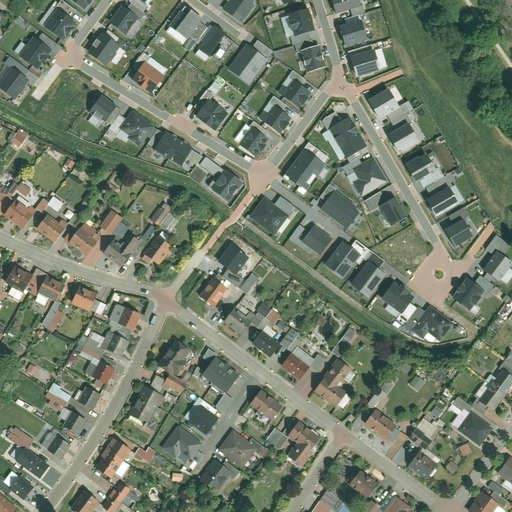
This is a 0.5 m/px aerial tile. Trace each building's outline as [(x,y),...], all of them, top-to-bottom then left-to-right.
[(69,0),(84,11),(91,0),(69,0)] [(255,0),(230,0),(223,10),(242,24),(258,2),(255,0)] [(331,0),(335,14),(350,10),(360,7),(358,0),(331,0)] [(139,18),(123,6),(109,25),(125,37),(139,18)] [(360,7),(350,10),(352,18),(359,16),(365,14),(363,6),(360,7)] [(181,11),(169,26),(187,39),(202,19),(190,10),(187,15),(181,11)] [(314,31),(308,11),(288,17),(294,36),(294,37),(307,33),(314,31)] [(56,13),(44,30),(62,42),(74,25),(56,13)] [(361,22),(359,16),(352,18),(344,20),(345,27),(361,22)] [(340,28),(345,45),(366,39),(361,22),(345,27),(340,28)] [(213,27),(198,47),(218,63),(234,43),(213,27)] [(310,41),(307,33),(294,37),(294,36),(290,37),(293,46),(294,45),(310,41)] [(103,34),(87,56),(105,70),(121,48),(103,34)] [(34,40),(20,59),(36,71),(51,53),(34,40)] [(312,40),(310,41),(294,45),(297,54),(300,53),(299,53),(314,48),(312,40)] [(353,58),(374,52),(372,45),(351,51),(353,58)] [(247,47),(230,71),(248,85),(265,61),(247,47)] [(300,53),(305,72),(325,67),(320,47),(314,48),(299,53),(300,53)] [(353,58),(351,58),(356,77),(379,70),(374,52),(353,58)] [(132,80),(151,95),(165,76),(145,62),(132,80)] [(12,71),(0,86),(0,91),(14,102),(28,83),(12,71)] [(285,90),(279,97),(297,112),(301,107),(304,110),(309,102),(306,100),(311,95),(300,87),(304,82),(292,73),(288,80),(294,84),(288,92),(285,90)] [(389,90),(369,101),(379,120),(387,115),(399,108),(398,107),(389,90)] [(105,122),(116,107),(102,95),(90,110),(105,122)] [(201,114),(198,118),(215,131),(225,117),(219,113),(220,112),(214,107),(214,108),(208,104),(211,100),(204,95),(194,109),(201,114)] [(265,115),(259,123),(278,137),(281,133),(284,135),(289,128),(287,126),(291,120),(280,112),(284,107),(273,99),(268,105),(274,109),(268,117),(265,115)] [(399,108),(387,115),(391,122),(406,114),(412,110),(407,101),(398,107),(399,108)] [(139,147),(154,127),(133,111),(121,128),(130,135),(127,139),(139,147)] [(329,130),(341,123),(335,113),(325,119),(323,122),(328,130),(329,130)] [(406,114),(391,122),(396,131),(409,124),(411,123),(406,114)] [(360,150),(366,146),(350,118),(341,123),(329,130),(345,158),(346,158),(360,150)] [(396,131),(388,136),(397,153),(418,141),(409,124),(396,131)] [(255,125),(239,147),(255,159),(267,142),(263,139),(267,134),(255,125)] [(19,148),(28,135),(18,128),(10,142),(19,148)] [(181,167),(192,148),(165,132),(154,151),(177,164),(181,167)] [(350,163),(358,158),(363,156),(360,150),(346,158),(350,163)] [(327,166),(307,151),(296,166),(294,164),(284,178),(306,195),(327,166)] [(418,158),(405,165),(415,183),(430,175),(435,172),(427,156),(419,161),(418,158)] [(354,170),(362,165),(358,158),(350,163),(342,167),(347,177),(355,172),(354,170)] [(387,182),(373,159),(362,165),(354,170),(355,172),(360,181),(354,184),(361,197),(387,182)] [(439,170),(435,172),(430,175),(435,182),(443,178),(439,170)] [(242,183),(225,171),(211,190),(228,203),(242,183)] [(443,178),(435,182),(425,188),(430,197),(448,187),(451,185),(446,176),(443,178)] [(425,200),(436,218),(459,205),(448,187),(430,197),(425,200)] [(334,190),(319,209),(347,230),(362,211),(334,190)] [(379,208),(389,202),(388,199),(385,201),(380,192),(364,201),(370,213),(379,208)] [(11,197),(0,210),(0,211),(17,225),(32,206),(26,202),(23,206),(11,197)] [(47,205),(58,213),(65,203),(62,202),(61,203),(53,197),(47,205)] [(264,200),(249,220),(274,238),(289,218),(288,217),(294,209),(280,198),(274,207),(264,200)] [(379,208),(390,227),(406,218),(396,198),(389,202),(379,208)] [(164,231),(176,216),(162,205),(150,220),(164,231)] [(448,217),(453,226),(463,220),(468,217),(463,208),(448,217)] [(42,210),(31,225),(49,239),(64,220),(56,214),(53,218),(42,210)] [(109,210),(99,228),(111,235),(122,217),(109,210)] [(169,233),(178,221),(175,218),(166,230),(169,233)] [(473,237),(463,220),(453,226),(445,231),(454,247),(473,237)] [(76,223),(64,238),(83,252),(97,233),(90,227),(87,231),(76,223)] [(110,236),(99,249),(117,263),(138,236),(126,226),(115,239),(110,236)] [(319,256),(331,240),(313,226),(301,241),(319,256)] [(154,232),(140,251),(153,260),(155,261),(169,242),(154,232)] [(496,252),(501,255),(508,245),(496,236),(486,250),(493,256),(496,252)] [(343,242),(325,266),(342,279),(360,256),(343,242)] [(231,244),(217,263),(229,271),(234,276),(248,257),(231,244)] [(368,262),(378,269),(384,262),(370,251),(363,260),(367,263),(368,262)] [(499,282),(511,264),(511,263),(501,255),(496,252),(493,256),(483,270),(499,282)] [(28,270),(11,261),(2,279),(25,291),(34,273),(28,270)] [(378,269),(368,262),(367,263),(351,285),(368,298),(386,275),(378,269)] [(239,289),(246,295),(258,278),(252,273),(239,289)] [(209,274),(195,291),(210,303),(219,291),(222,294),(227,288),(209,274)] [(66,285),(45,277),(38,294),(56,304),(66,285)] [(481,277),(474,285),(483,292),(488,295),(494,287),(481,277)] [(474,285),(466,279),(452,299),(469,311),(473,306),(474,307),(480,300),(478,299),(483,292),(474,285)] [(414,299),(394,284),(382,300),(400,314),(402,315),(410,304),(414,299)] [(79,289),(70,307),(88,316),(97,297),(79,289)] [(406,323),(417,309),(410,304),(402,315),(400,314),(396,319),(398,321),(400,319),(406,323)] [(131,332),(139,315),(124,308),(116,326),(131,332)] [(412,332),(426,314),(418,308),(417,309),(406,323),(403,328),(411,334),(412,332)] [(452,324),(430,308),(426,314),(412,332),(422,340),(427,333),(439,341),(452,324)] [(226,310),(220,318),(234,329),(241,321),(226,310)] [(257,326),(247,340),(265,353),(275,340),(257,326)] [(117,353),(124,337),(103,327),(96,342),(117,353)] [(187,346),(171,335),(153,361),(165,370),(172,373),(183,357),(180,355),(187,346)] [(498,366),(510,374),(511,370),(511,350),(510,349),(507,348),(496,364),(498,366)] [(286,349),(276,361),(294,376),(305,363),(295,355),(286,349)] [(80,368),(102,380),(111,363),(89,351),(80,368)] [(333,354),(309,387),(332,403),(334,401),(340,405),(348,393),(335,383),(348,365),(333,354)] [(213,363),(201,379),(224,396),(238,378),(229,371),(228,374),(213,363)] [(30,364),(27,371),(34,375),(37,368),(30,364)] [(511,376),(511,375),(510,374),(498,366),(492,374),(486,370),(470,391),(477,396),(476,398),(489,408),(511,376)] [(156,386),(160,379),(189,396),(195,386),(189,383),(190,381),(177,373),(176,375),(172,373),(165,370),(162,375),(152,370),(146,381),(156,386)] [(418,392),(425,382),(416,375),(409,385),(418,392)] [(159,389),(139,380),(123,413),(143,423),(159,389)] [(88,406),(97,390),(82,382),(73,398),(88,406)] [(52,384),(45,398),(49,400),(47,405),(62,413),(72,395),(52,384)] [(266,417),(278,401),(255,384),(243,400),(266,417)] [(355,426),(360,419),(383,436),(384,434),(389,438),(396,428),(392,424),(394,422),(371,404),(370,406),(369,405),(381,388),(376,384),(348,421),(355,426)] [(102,413),(105,403),(96,401),(94,411),(102,413)] [(201,405),(188,422),(205,435),(218,419),(201,405)] [(431,413),(437,417),(441,411),(435,406),(431,413)] [(72,431),(82,415),(67,407),(58,423),(72,431)] [(245,416),(237,410),(231,419),(239,424),(245,416)] [(456,429),(479,447),(492,429),(470,412),(456,429)] [(307,446),(317,433),(294,417),(283,432),(271,423),(262,435),(277,445),(286,434),(293,439),(283,453),(298,463),(309,448),(307,446)] [(417,443),(403,462),(424,476),(438,456),(423,445),(428,438),(419,432),(421,429),(406,419),(400,428),(405,432),(404,434),(417,443)] [(178,425),(161,448),(183,465),(201,442),(178,425)] [(250,441),(233,428),(217,449),(242,469),(256,450),(262,455),(267,448),(253,437),(250,441)] [(58,456),(67,442),(52,432),(43,446),(58,456)] [(106,475),(126,446),(108,434),(96,451),(98,453),(91,464),(106,475)] [(463,437),(454,442),(459,452),(468,447),(463,437)] [(11,457),(36,475),(47,461),(22,442),(11,457)] [(145,452),(138,448),(134,454),(149,463),(156,452),(148,447),(145,452)] [(511,456),(506,452),(493,471),(511,484),(509,486),(511,488),(511,456)] [(454,462),(447,456),(441,464),(449,469),(454,462)] [(222,464),(216,459),(203,475),(204,475),(199,481),(215,494),(231,475),(235,479),(241,473),(226,460),(222,464)] [(374,480),(351,463),(343,474),(347,478),(345,481),(363,495),(374,480)] [(5,485),(19,497),(30,483),(15,471),(5,485)] [(182,482),(182,474),(172,474),(172,481),(182,482)] [(478,487),(463,507),(469,511),(494,511),(505,499),(495,491),(499,485),(487,476),(483,482),(489,487),(485,492),(478,487)] [(100,500),(99,502),(108,509),(127,484),(118,477),(100,500)] [(323,485),(306,509),(310,511),(322,511),(327,505),(332,508),(340,496),(323,485)] [(95,498),(79,486),(65,504),(76,511),(92,511),(93,511),(88,507),(91,503),(95,506),(99,502),(100,500),(96,497),(95,498)] [(409,503),(391,490),(375,511),(411,511),(412,511),(406,506),(409,503)] [(4,511),(12,503),(0,492),(0,511),(4,511)] [(368,511),(376,501),(368,496),(359,508),(365,511),(368,511)]
